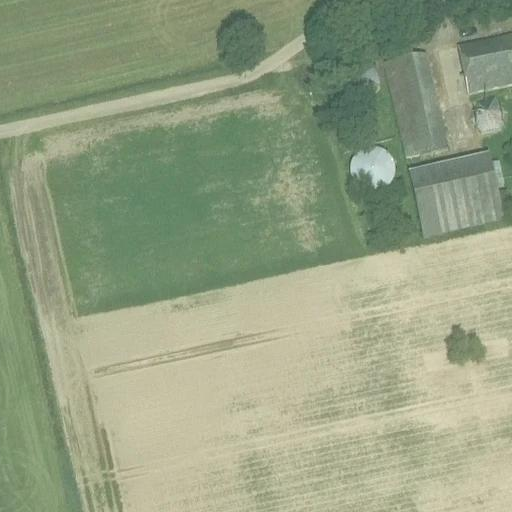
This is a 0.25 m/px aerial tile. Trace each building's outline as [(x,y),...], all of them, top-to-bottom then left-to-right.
[(511,36),(458,48),(468,95),(511,86),(511,36)] [(447,150),(425,55),(383,65),(405,160),(447,150)] [(380,90),(375,68),(355,64),(339,77),(343,97),(364,105),(380,90)] [(490,110),(493,128),(511,125),(511,111),(511,106),(490,110)] [(393,182),(395,175),(394,167),(390,160),(385,155),(378,151),(370,151),(363,152),(356,157),(351,163),(349,171),(349,178),(352,184),(357,190),(363,194),(370,196),(377,195),(384,193),(389,188),(393,182)] [(497,195),(496,189),(504,187),(499,163),(490,166),(488,158),(409,176),(424,239),(503,221),(501,209),(510,207),(507,192),(497,195)]
